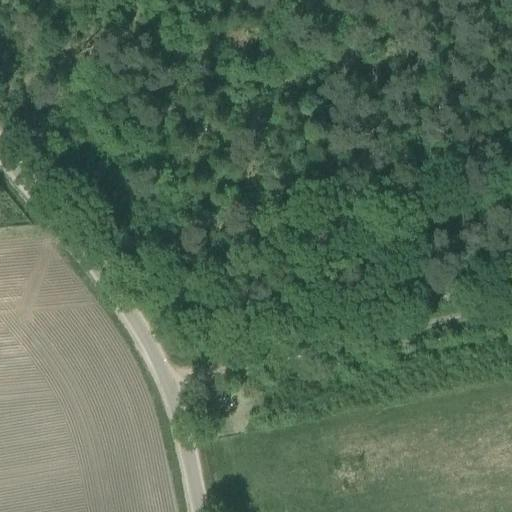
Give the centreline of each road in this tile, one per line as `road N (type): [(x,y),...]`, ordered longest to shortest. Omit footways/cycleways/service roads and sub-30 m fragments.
road 1 (track): [(171,382),(511,315)]
road 2 (residential): [(171,382),(129,314),(0,155)]
road 3 (unclassified): [(198,511),(171,382)]
